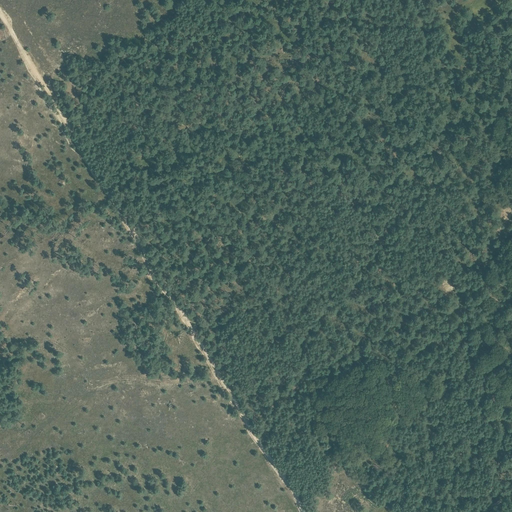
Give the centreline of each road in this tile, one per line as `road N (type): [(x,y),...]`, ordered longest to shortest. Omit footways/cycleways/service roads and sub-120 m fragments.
road 1 (track): [(0,13),(301,511)]
road 2 (track): [(470,0),(429,29),(335,19),(310,0)]
